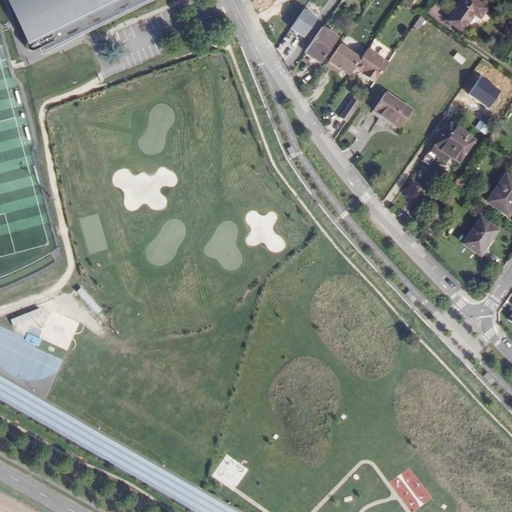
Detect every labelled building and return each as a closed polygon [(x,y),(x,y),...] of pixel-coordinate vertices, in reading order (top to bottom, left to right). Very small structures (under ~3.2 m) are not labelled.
[(33,40),(14,0),(7,0),(28,42),(33,40)] [(28,42),(25,49),(33,52),(52,43),(52,42),(64,36),(67,41),(79,36),(76,28),(135,0),(14,0),(33,40),(28,42)] [(475,0),(461,0),(447,21),(462,32),(474,15),(480,19),(488,9),(475,0)] [(280,5),(274,17),(289,25),(295,12),(280,5)] [(287,28),(301,38),(316,18),(301,8),(287,28)] [(426,20),(421,16),(413,26),(419,30),(426,20)] [(320,63),(338,37),(322,26),(304,52),(320,63)] [(341,70),(349,75),(355,67),(360,59),(340,45),(326,64),(332,69),(335,66),(341,70)] [(388,63),(368,49),(360,59),(355,67),(363,73),(367,75),(366,77),(374,82),(388,63)] [(465,61),(457,53),(453,58),(461,65),(465,61)] [(486,61),(482,59),(475,70),(478,72),(484,64),(486,61)] [(492,87),(510,100),(511,97),(511,81),(494,69),(495,68),(486,61),(484,64),(489,69),(485,74),(496,82),(492,87)] [(373,111),(399,129),(412,110),(386,92),(373,111)] [(352,99),(339,117),(347,122),(359,104),(352,99)] [(475,141),(450,123),(435,145),(450,156),(459,162),(475,141)] [(450,156),(435,145),(430,151),(446,162),(450,156)] [(511,178),(506,174),(487,202),(506,215),(511,206),(511,178)] [(457,193),(452,190),(449,194),(454,198),(455,196),(457,193)] [(434,234),(445,217),(437,212),(425,228),(434,234)] [(463,244),(480,256),(487,246),(488,247),(493,240),(491,239),(497,231),(480,219),(463,244)] [(95,314),(100,309),(80,287),(74,292),(95,314)] [(12,326),(40,314),(37,308),(9,320),(12,326)] [(60,338),(60,323),(49,324),(49,338),(60,338)] [(26,334),(24,342),(38,345),(40,338),(26,334)]
